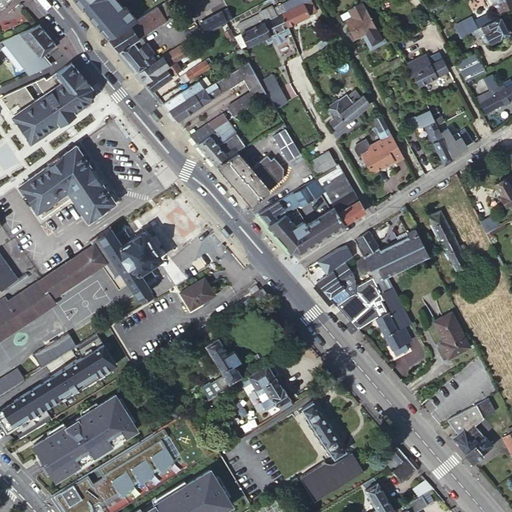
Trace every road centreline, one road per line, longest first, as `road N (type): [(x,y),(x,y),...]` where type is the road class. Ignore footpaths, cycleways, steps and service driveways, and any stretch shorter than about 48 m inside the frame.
road 1 (primary): [(276,271),(115,90),(48,0)]
road 2 (primary): [(484,511),(276,271)]
road 3 (residential): [(276,271),(511,127)]
